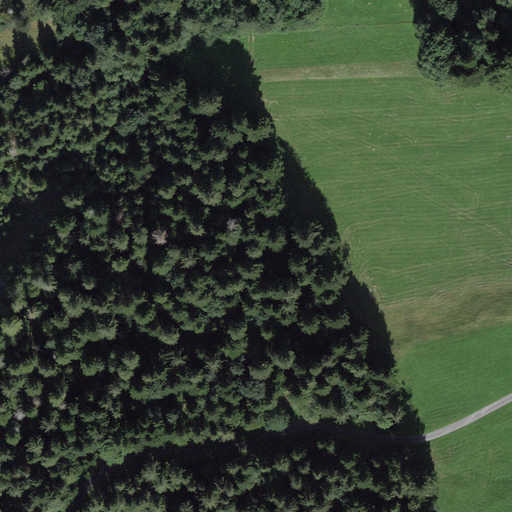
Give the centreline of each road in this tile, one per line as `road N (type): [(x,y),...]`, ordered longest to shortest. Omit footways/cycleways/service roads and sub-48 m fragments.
road 1 (track): [(68,511),(106,471),(143,454),(213,459),(285,432)]
road 2 (track): [(285,432),(310,427),(406,444),(511,399)]
